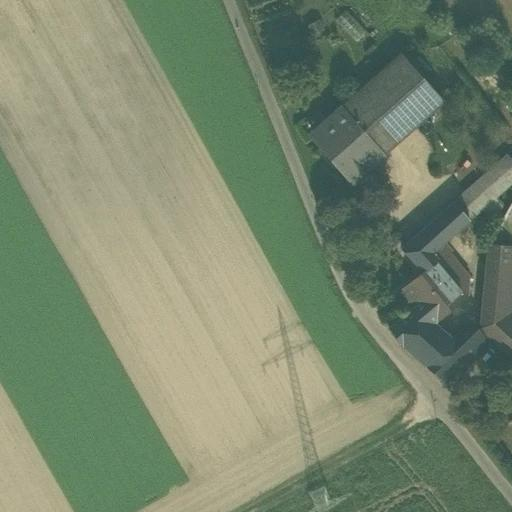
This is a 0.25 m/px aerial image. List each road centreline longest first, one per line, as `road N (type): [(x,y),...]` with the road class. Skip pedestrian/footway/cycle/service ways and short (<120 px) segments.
road 1 (unclassified): [(511,499),(352,301),(228,0)]
road 2 (track): [(438,407),(251,511)]
